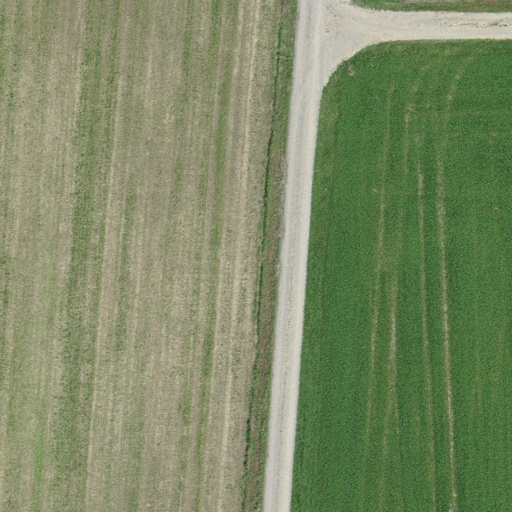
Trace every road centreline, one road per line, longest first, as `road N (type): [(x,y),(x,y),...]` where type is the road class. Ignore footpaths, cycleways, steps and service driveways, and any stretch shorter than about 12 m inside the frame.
road 1 (track): [(278,511),(314,0)]
road 2 (track): [(511,24),(311,29)]
